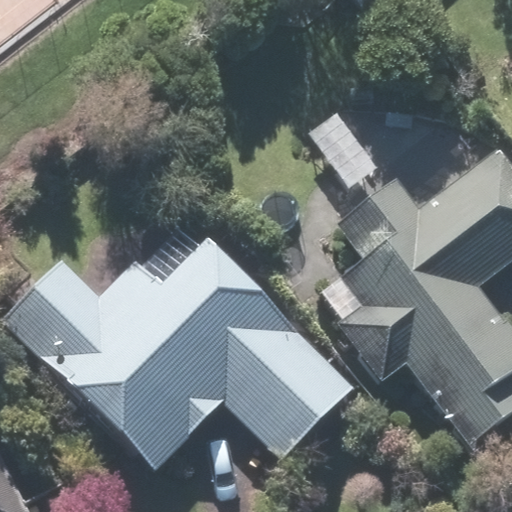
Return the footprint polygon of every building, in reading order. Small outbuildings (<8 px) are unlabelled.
[(380,0),(342,0),(366,31),(391,12),(380,0)] [(333,115),(299,142),(342,197),(377,169),(333,115)] [(360,267),(335,285),(356,313),(332,331),(373,386),(398,368),(460,452),(511,413),(511,385),(506,377),(511,372),(511,342),(473,291),(511,262),(511,178),(496,157),(413,218),(391,190),(334,232),(360,267)] [(347,395),(197,252),(154,297),(129,273),(94,310),(56,273),(0,330),(0,335),(148,477),(216,408),(277,467),(347,395)] [(0,511),(16,511),(0,478),(0,511)]
